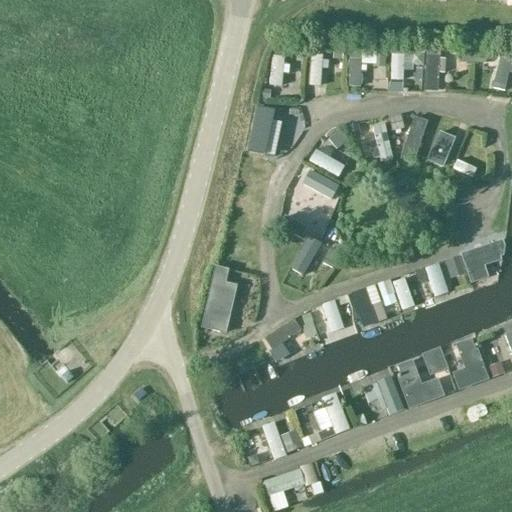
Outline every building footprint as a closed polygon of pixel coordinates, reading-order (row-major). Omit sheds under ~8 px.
[(318,86),(320,47),(308,46),(306,86),(318,86)] [(373,51),(346,50),(345,83),(361,84),(361,63),(373,63),(373,51)] [(265,85),(278,87),(283,52),(270,51),(265,85)] [(387,81),(403,81),(404,52),(388,51),(387,81)] [(445,92),(439,55),(420,58),(426,95),(445,92)] [(505,96),(511,72),(511,58),(500,55),(489,91),(505,96)] [(382,122),(370,124),(375,154),(387,152),(382,122)] [(438,124),(432,151),(449,155),(455,128),(438,124)] [(310,173),(302,187),(330,203),(338,189),(310,173)] [(291,266),(306,274),(323,242),(308,234),(291,266)] [(207,287),(240,296),(245,279),(229,275),(231,269),(213,265),(207,287)] [(206,308),(209,329),(243,323),(239,302),(206,308)] [(500,327),(472,337),(476,347),(494,341),(502,363),(511,358),(511,345),(510,340),(505,342),(500,327)] [(66,385),(72,380),(66,373),(60,379),(66,385)] [(128,400),(121,406),(129,415),(136,409),(128,400)] [(471,422),(485,417),(480,401),(466,406),(471,422)] [(272,419),(259,422),(269,461),(282,457),(272,419)] [(308,463),(263,475),(272,508),(284,504),(281,493),(306,486),(309,496),(320,493),(316,478),(312,479),(308,463)]
